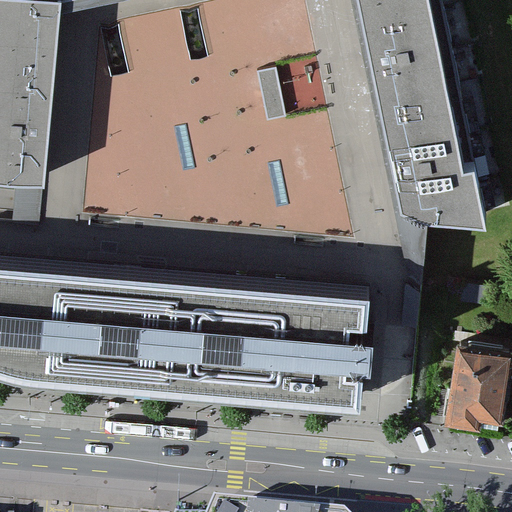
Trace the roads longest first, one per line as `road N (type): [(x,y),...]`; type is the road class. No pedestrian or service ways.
road 1 (tertiary): [(386,477),(0,445)]
road 2 (unknown): [(0,236),(309,271)]
road 3 (tertiary): [(511,494),(386,477)]
